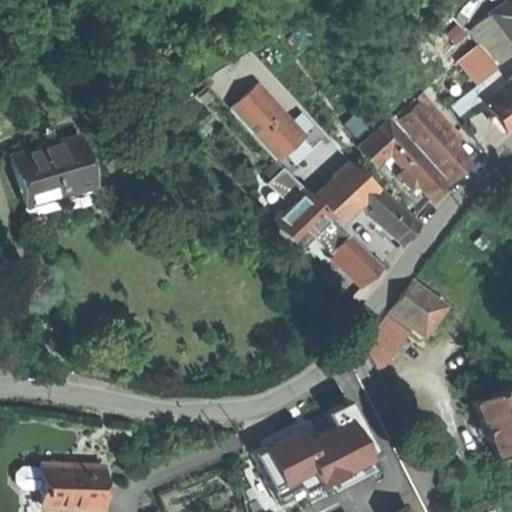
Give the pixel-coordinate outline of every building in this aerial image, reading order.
[(511,0),(510,0),(491,14),(511,44),(511,0)] [(469,29),(497,63),(511,51),(511,44),(491,14),(469,29)] [(305,132),(263,81),(238,102),(280,153),(305,132)] [(424,96),(418,101),(428,112),(432,117),(438,112),(424,96)] [(477,124),(492,144),(511,128),(511,97),(511,98),(477,124)] [(418,101),(395,121),(405,132),(428,112),(418,101)] [(432,117),(428,112),(405,132),(412,140),(434,120),(432,117)] [(438,112),(432,117),(434,120),(456,144),(462,139),(438,112)] [(369,163),(384,150),(428,199),(445,185),(383,116),(352,144),(369,163)] [(456,144),(434,120),(412,140),(449,182),(460,172),(471,162),(456,144)] [(72,127),(5,146),(18,189),(48,180),(50,188),(66,183),(86,177),(72,127)] [(399,244),(416,225),(346,160),(329,177),(309,196),(335,222),(354,204),(399,244)] [(253,198),(263,208),(277,193),(292,209),(306,193),(283,170),(253,198)] [(20,196),(50,188),(48,180),(18,189),(20,196)] [(263,208),(277,223),(292,209),(277,193),(263,208)] [(277,223),(293,239),(307,226),(292,209),(277,223)] [(315,269),(319,274),(337,257),(307,226),(293,239),(291,241),(316,268),(315,269)] [(324,276),(350,303),(356,297),(366,288),(337,257),(319,274),(323,277),(324,276)] [(410,281),(389,310),(423,335),(444,307),(410,281)] [(81,333),(74,364),(106,371),(112,340),(81,333)] [(511,383),(470,401),(483,434),(494,461),(511,453),(511,383)] [(305,426),(251,454),(277,504),(320,482),(330,502),(387,472),(350,401),(328,412),(335,426),(311,438),(305,426)] [(63,461),(34,461),(35,505),(96,504),(96,461),(63,461)]
